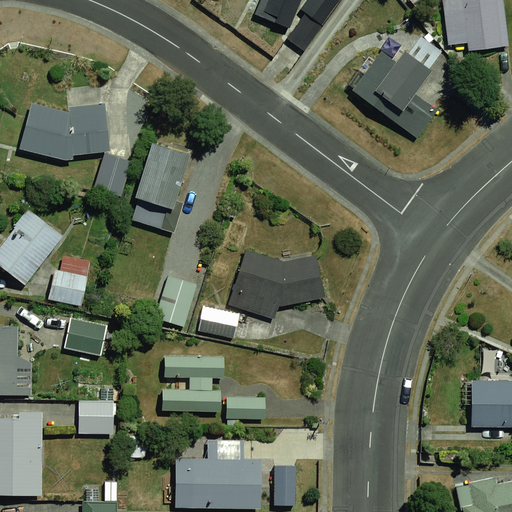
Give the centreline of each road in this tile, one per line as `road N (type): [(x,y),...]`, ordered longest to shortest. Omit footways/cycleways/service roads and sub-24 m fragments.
road 1 (residential): [(90,0),(202,63),(435,238)]
road 2 (residential): [(435,238),(398,308),(378,372),(367,511)]
